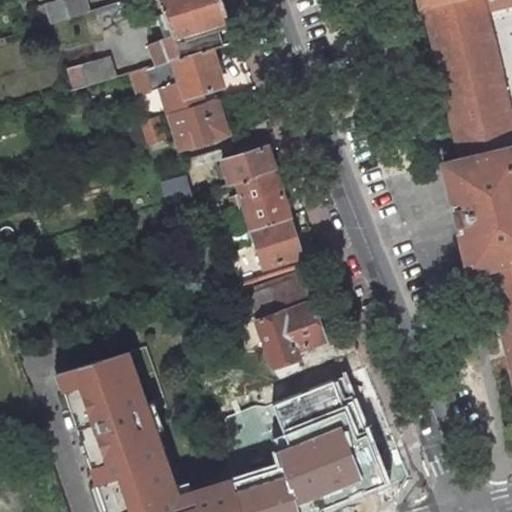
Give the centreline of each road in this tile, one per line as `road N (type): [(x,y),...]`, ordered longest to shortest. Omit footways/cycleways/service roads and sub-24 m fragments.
road 1 (unclassified): [(268,0),(467,510)]
road 2 (unknown): [(442,433),(470,420),(481,403),(480,372),(430,176)]
